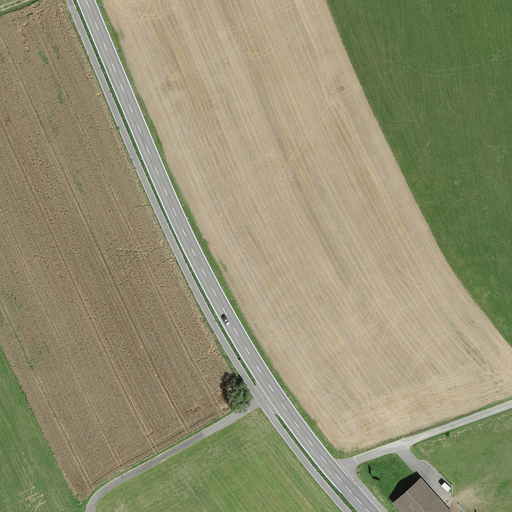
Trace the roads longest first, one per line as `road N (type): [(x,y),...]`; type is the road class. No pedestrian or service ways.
road 1 (secondary): [(85,0),(192,249),(240,339),(298,428),(369,511)]
road 2 (track): [(335,473),(353,459),(511,400)]
